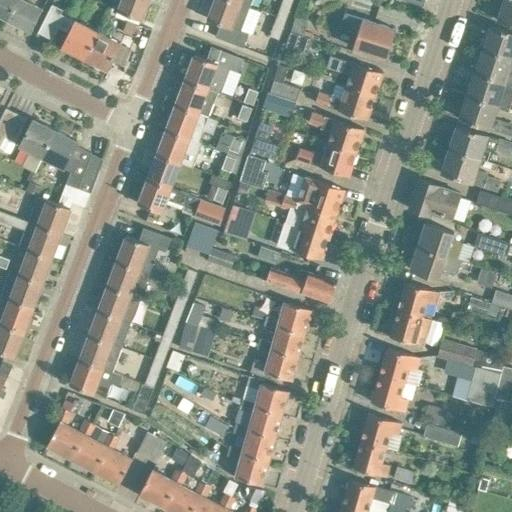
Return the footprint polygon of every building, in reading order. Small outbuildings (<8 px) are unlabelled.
[(0,0),(0,14),(8,19),(16,0),(0,0)] [(32,31),(43,8),(28,1),(28,0),(16,0),(8,19),(32,31)] [(142,19),(149,0),(122,0),(118,10),(142,19)] [(243,30),(252,6),(236,0),(215,0),(208,18),(221,23),(215,36),(244,47),(249,32),(243,30)] [(287,19),(293,0),(282,0),(277,15),(287,19)] [(511,24),(511,0),(504,0),(498,20),(511,24)] [(77,20),(76,21),(61,13),(63,9),(53,4),(38,32),(53,39),(59,27),(70,32),(63,47),(85,58),(99,31),(77,20)] [(387,58),(396,28),(377,22),(362,17),(361,19),(348,14),(345,14),(341,28),(357,33),(352,46),(368,51),(387,57),(387,58)] [(279,39),(287,19),(277,15),(270,36),(279,39)] [(308,18),(297,15),(292,31),(303,35),(308,18)] [(128,20),(124,31),(125,32),(136,36),(140,25),(128,20)] [(511,31),(510,31),(490,25),(483,48),(511,57),(511,31)] [(121,69),(135,38),(124,34),(120,42),(99,31),(85,58),(107,69),(110,63),(121,69)] [(239,72),(244,57),(212,45),(207,58),(195,54),(185,79),(209,88),(218,91),(221,93),(230,68),(239,72)] [(511,57),(483,48),(475,71),(511,82),(511,57)] [(375,94),(383,71),(354,62),(347,85),(375,94)] [(289,67),(279,64),(270,92),(271,92),(297,100),(301,87),(284,81),(289,67)] [(511,82),(475,71),(468,93),(498,103),(510,107),(511,101),(511,82)] [(218,91),(209,88),(185,79),(176,104),(209,116),(218,91)] [(255,101),(260,88),(250,84),(245,98),(255,101)] [(367,118),(375,94),(347,85),(342,99),(318,91),(315,101),(367,118)] [(292,115),(297,100),(271,92),(267,107),(292,115)] [(511,123),(494,118),(498,103),(468,93),(460,118),(491,128),(502,131),(511,133),(511,123)] [(200,141),(209,116),(176,104),(167,128),(200,141)] [(247,121),(253,107),(243,104),(238,117),(247,121)] [(16,142),(28,118),(6,107),(0,119),(0,146),(5,136),(16,142)] [(324,116),(311,112),(308,122),(322,126),(324,116)] [(35,170),(42,156),(55,129),(34,118),(25,136),(21,145),(30,149),(22,164),(35,170)] [(357,151),(364,128),(345,122),(336,119),(329,141),(357,151)] [(268,142),(274,125),(261,121),(251,151),(277,159),(281,146),(268,142)] [(511,148),(511,142),(500,138),(488,135),(477,131),(458,125),(450,149),(480,159),(484,148),(493,151),(496,148),(511,152),(511,148)] [(202,142),(200,141),(167,128),(157,153),(181,162),(193,166),(202,142)] [(91,192),(100,170),(87,165),(92,152),(76,144),(78,140),(55,129),(42,156),(71,171),(66,183),(91,192)] [(239,152),(244,139),(234,135),(229,149),(239,152)] [(349,175),(357,151),(329,141),(324,155),(300,148),(296,159),(310,163),(310,162),(321,165),(321,166),(349,175)] [(488,172),(477,168),(480,159),(450,149),(442,172),(473,182),(498,191),(502,181),(487,175),(488,172)] [(171,187),(181,162),(157,153),(148,178),(171,187)] [(231,171),(236,158),(227,154),(222,168),(231,171)] [(264,186),(273,162),(249,154),(240,178),(264,186)] [(337,212),(345,188),(305,175),(298,199),(337,212)] [(181,190),(171,187),(148,178),(139,203),(162,212),(167,198),(197,210),(202,198),(181,190)] [(452,220),(461,192),(438,185),(420,178),(410,208),(429,214),(431,215),(432,213),(452,220)] [(241,180),(238,190),(249,194),(252,184),(241,180)] [(29,182),(26,190),(38,195),(42,187),(29,182)] [(223,202),(228,189),(219,185),(214,199),(223,202)] [(329,235),(337,212),(298,199),(287,195),(269,190),(266,199),(283,205),(290,208),(286,220),(301,225),(329,235)] [(62,233),(71,207),(38,195),(29,220),(62,233)] [(511,198),(501,195),(497,209),(511,213),(511,198)] [(207,218),(207,219),(220,224),(226,207),(213,202),(212,205),(207,218)] [(233,204),(224,231),(246,239),(255,212),(233,204)] [(52,258),(62,233),(29,220),(0,209),(0,220),(25,230),(19,246),(29,250),(29,249),(52,258)] [(198,249),(207,225),(196,221),(187,245),(198,249)] [(463,243),(452,239),(455,232),(445,228),(426,222),(418,246),(458,259),(463,243)] [(210,253),(212,247),(218,229),(207,225),(198,249),(210,253)] [(322,258),(329,235),(301,225),(294,249),(322,258)] [(150,272),(159,248),(166,251),(172,237),(144,226),(144,227),(144,228),(139,239),(127,235),(117,260),(150,272)] [(478,233),(474,245),(507,255),(511,243),(496,239),(478,233)] [(461,260),(458,259),(418,246),(410,268),(429,275),(438,278),(441,270),(452,274),(457,272),(461,260)] [(212,247),(210,253),(208,259),(232,268),(236,255),(212,247)] [(43,282),(52,258),(29,249),(29,250),(20,273),(43,282)] [(0,266),(6,268),(10,259),(0,255),(0,266)] [(141,297),(150,272),(117,260),(108,284),(141,297)] [(331,301),(338,280),(297,267),(294,274),(271,266),(266,280),(331,301)] [(198,271),(189,267),(182,284),(192,288),(198,271)] [(34,307),(43,282),(20,273),(10,270),(1,295),(34,307)] [(436,303),(439,291),(406,282),(399,308),(424,315),(428,301),(436,303)] [(132,321),(141,297),(108,284),(99,309),(132,321)] [(184,308),(192,288),(182,284),(175,304),(184,308)] [(511,294),(496,289),(492,300),(493,301),(511,307),(511,294)] [(0,321),(25,331),(34,307),(1,295),(0,297),(0,321)] [(467,308),(486,314),(490,302),(471,296),(467,308)] [(306,332),(312,308),(293,303),(286,301),(281,318),(268,314),(264,324),(277,328),(278,323),(306,332)] [(205,306),(194,302),(186,321),(198,325),(205,306)] [(264,319),(267,309),(255,305),(252,316),(264,319)] [(223,308),(219,319),(230,323),(234,311),(223,308)] [(431,317),(424,315),(399,308),(391,335),(424,345),(431,317)] [(122,346),(132,321),(99,309),(89,334),(122,346)] [(173,337),(181,317),(171,313),(164,333),(173,337)] [(0,350),(15,356),(25,331),(0,321),(0,350)] [(191,351),(198,325),(186,321),(179,346),(191,351)] [(299,355),(306,332),(278,323),(277,328),(278,329),(274,341),(261,337),(257,348),(270,352),(272,346),(299,355)] [(165,357),(173,337),(164,333),(156,354),(165,357)] [(113,371),(122,346),(89,334),(80,359),(113,371)] [(463,360),(472,363),(476,348),(477,345),(442,336),(437,353),(463,360)] [(292,379),(299,355),(272,346),(270,352),(271,352),(268,365),(254,361),(251,371),(265,375),(266,371),(292,379)] [(417,368),(420,356),(387,347),(380,373),(405,380),(409,366),(417,368)] [(178,371),(185,354),(174,350),(167,366),(178,371)] [(116,372),(113,371),(80,359),(71,384),(106,397),(112,382),(120,384),(123,375),(116,372)] [(0,393),(12,366),(2,362),(0,366),(0,393)] [(154,387),(162,366),(153,362),(145,383),(154,387)] [(494,369),(477,364),(467,399),(490,405),(500,370),(494,369)] [(400,397),(405,380),(380,373),(372,401),(405,410),(408,399),(400,397)] [(283,412),(289,390),(263,382),(264,379),(250,375),(247,385),(261,389),(257,402),(256,402),(255,405),(283,412)] [(154,387),(145,383),(143,382),(132,408),(144,413),(154,387)] [(205,386),(201,394),(213,400),(217,392),(205,386)] [(276,436),(283,412),(255,405),(256,402),(233,395),(232,399),(217,392),(213,400),(210,406),(227,415),(231,412),(237,414),(239,413),(240,409),(254,413),(251,425),(249,425),(248,428),(276,436)] [(504,432),(511,406),(511,402),(498,398),(489,428),(504,432)] [(429,404),(425,419),(443,424),(448,409),(429,404)] [(85,431),(80,429),(80,430),(67,423),(73,411),(62,406),(57,419),(60,420),(48,444),(71,457),(85,431)] [(114,407),(108,419),(120,426),(126,412),(114,407)] [(399,433),(402,422),(369,412),(362,439),(386,446),(390,431),(399,433)] [(209,416),(204,426),(222,435),(227,425),(209,416)] [(94,468),(107,443),(103,441),(102,442),(89,434),(95,422),(87,418),(80,429),(85,431),(71,457),(94,468)] [(270,459),(276,436),(248,428),(249,425),(237,421),(234,432),(248,436),(244,449),(243,448),(242,451),(270,459)] [(458,445),(462,432),(427,423),(424,435),(458,445)] [(133,458),(112,447),(118,435),(109,430),(103,441),(107,443),(94,468),(120,482),(133,458)] [(146,456),(156,436),(148,431),(137,452),(146,456)] [(157,462),(168,442),(156,436),(146,456),(157,462)] [(382,462),(386,446),(362,439),(354,466),(386,475),(389,464),(382,462)] [(263,484),(270,459),(242,451),(243,448),(230,445),(227,455),(241,459),(236,476),(263,484)] [(177,447),(170,461),(178,465),(184,468),(191,454),(177,447)] [(193,476),(201,460),(191,454),(184,468),(187,470),(186,472),(193,476)] [(163,505),(177,480),(181,482),(186,472),(187,470),(184,468),(178,465),(171,478),(153,469),(140,493),(163,505)] [(398,466),(394,478),(414,484),(418,472),(398,466)] [(482,476),(478,487),(486,490),(490,478),(482,476)] [(176,511),(190,511),(201,492),(205,494),(211,483),(202,478),(195,490),(180,483),(181,482),(177,480),(163,505),(176,511)] [(392,503),(396,491),(350,478),(343,504),(367,511),(371,497),(392,503)] [(231,479),(225,491),(234,495),(240,484),(231,479)] [(220,511),(224,504),(229,506),(234,495),(225,491),(219,503),(204,495),(205,494),(201,492),(190,511),(220,511)] [(450,500),(447,511),(448,511),(464,511),(467,504),(450,500)]
